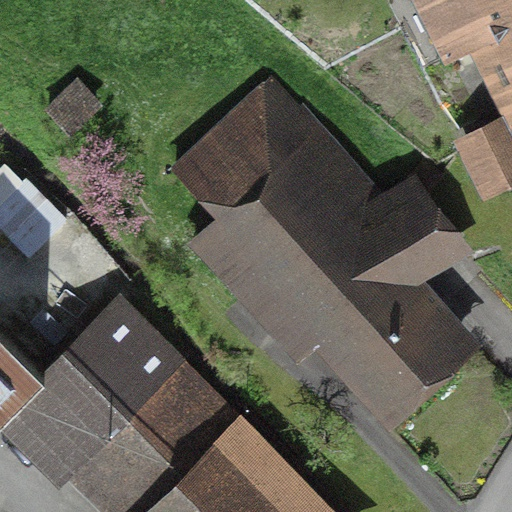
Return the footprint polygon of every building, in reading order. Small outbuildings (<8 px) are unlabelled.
[(511,0),(420,0),(511,197),(511,0)] [(392,199),(267,75),(169,162),(217,212),(188,239),(305,365),(323,346),(405,433),(492,343),(437,290),(484,241),(416,176),(392,199)] [(78,84),(44,115),(64,137),(98,106),(78,84)] [(118,294),(62,353),(3,416),(67,475),(182,353),(118,294)] [(0,419),(3,416),(62,353),(15,309),(0,325),(0,419)] [(344,511),(182,353),(67,475),(103,511),(344,511)]
